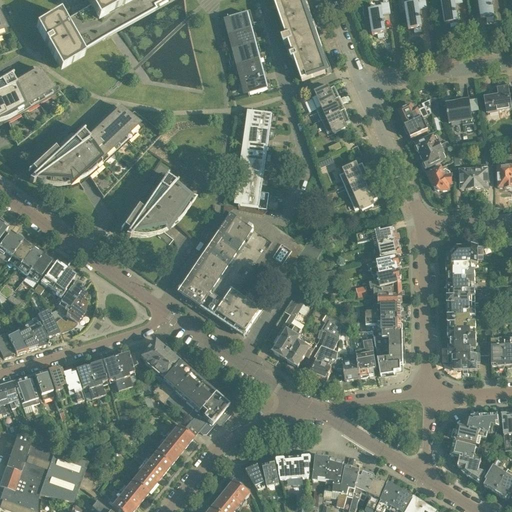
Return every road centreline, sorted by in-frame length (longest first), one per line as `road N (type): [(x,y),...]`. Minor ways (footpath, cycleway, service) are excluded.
road 1 (residential): [(163,309),(0,191)]
road 2 (residential): [(165,511),(220,446),(314,409)]
road 3 (residential): [(314,409),(163,309)]
road 4 (residential): [(163,309),(144,329),(0,374)]
road 5 (residential): [(428,395),(423,225)]
road 6 (residential): [(423,225),(363,86)]
road 7 (residential): [(363,86),(511,60)]
road 8 (residential): [(284,224),(308,164),(287,93)]
road 9 (residential): [(429,481),(314,409)]
